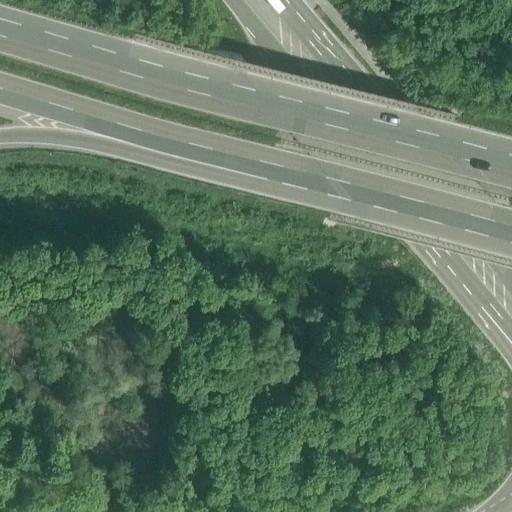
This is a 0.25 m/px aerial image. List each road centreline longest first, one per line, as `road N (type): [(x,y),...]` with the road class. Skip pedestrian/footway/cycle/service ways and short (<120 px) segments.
road 1 (motorway): [(511,168),(0,31)]
road 2 (primary): [(274,32),(511,306)]
road 3 (motorway): [(246,149),(511,220)]
road 4 (motorway): [(0,87),(246,149)]
road 5 (motorway): [(0,143),(246,149)]
